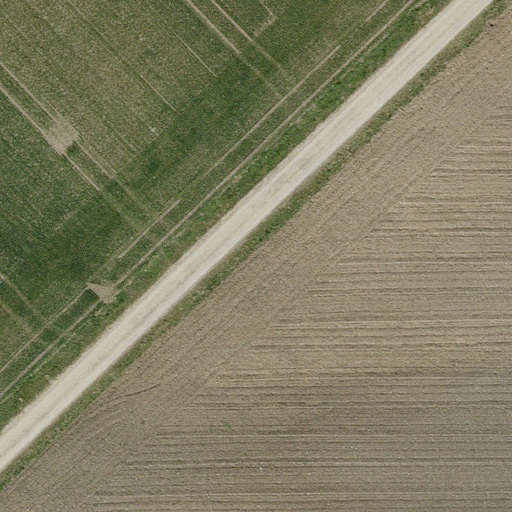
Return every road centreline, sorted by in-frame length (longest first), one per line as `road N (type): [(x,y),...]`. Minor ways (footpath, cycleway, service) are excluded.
road 1 (track): [(474,0),(0,461)]
road 2 (track): [(41,420),(511,385)]
